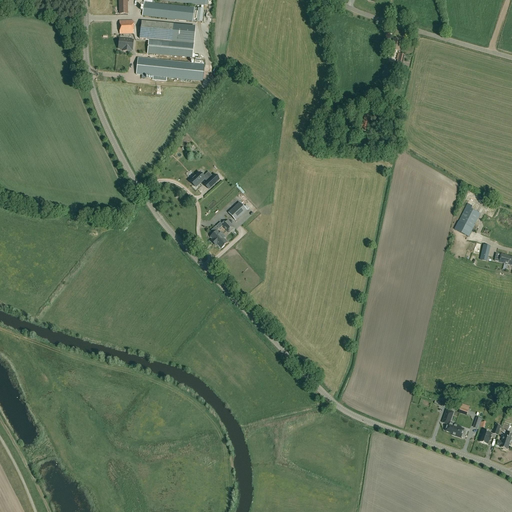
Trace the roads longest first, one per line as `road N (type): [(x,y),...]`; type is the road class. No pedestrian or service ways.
road 1 (unclassified): [(511,474),(346,411),(171,234),(103,122),(90,75),(85,0)]
road 2 (unclassified): [(511,59),(333,0)]
